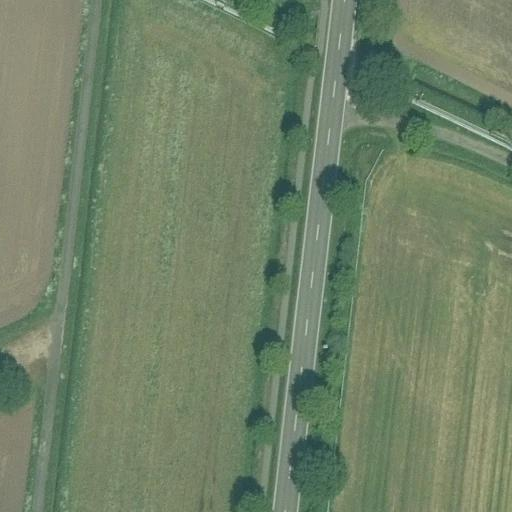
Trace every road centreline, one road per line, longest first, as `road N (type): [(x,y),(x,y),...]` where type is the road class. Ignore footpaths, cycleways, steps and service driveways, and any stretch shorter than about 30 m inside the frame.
road 1 (secondary): [(344,0),(284,511)]
road 2 (track): [(95,0),(37,511)]
